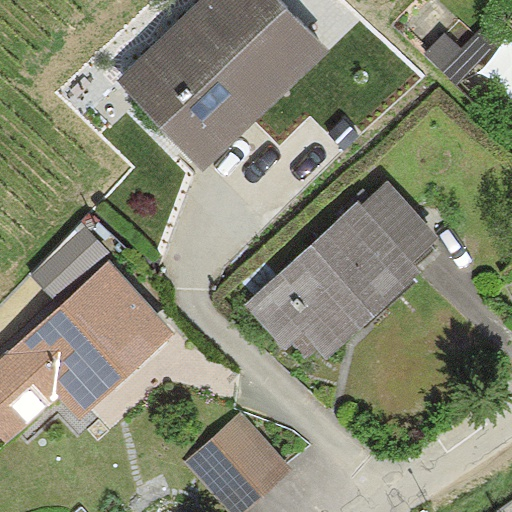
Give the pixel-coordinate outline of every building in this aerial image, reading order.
[(280,0),(203,0),(129,71),(166,109),(156,119),(202,166),(240,128),(233,121),(318,39),(280,0)] [(82,73),(78,68),(53,91),(68,105),(86,87),(77,78),(82,73)] [(352,209),(255,298),(288,333),(284,336),(304,358),(326,337),(330,342),(434,246),(383,191),(373,201),(362,189),(347,203),(352,209)] [(98,250),(75,227),(30,273),(32,275),(35,273),(53,292),(98,250)] [(104,269),(0,364),(0,424),(5,430),(60,379),(81,402),(160,330),(104,269)] [(283,466),(240,419),(192,462),(235,510),(283,466)]
